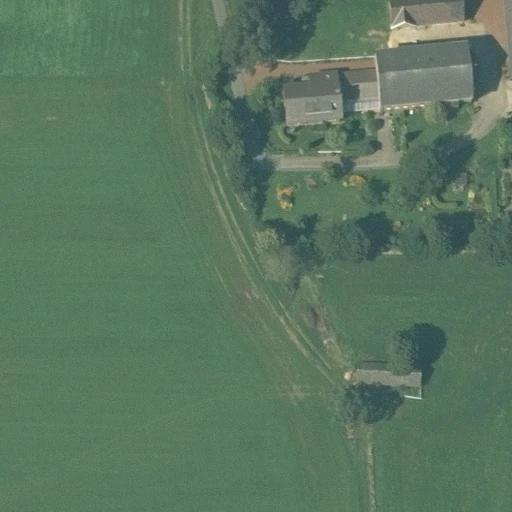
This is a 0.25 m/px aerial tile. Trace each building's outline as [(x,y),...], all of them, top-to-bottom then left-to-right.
[(461,0),(430,0),(389,4),(395,60),(466,53),(463,24),(461,0)] [(395,60),(375,62),(376,76),(380,113),(380,114),(451,107),(451,111),(458,111),(458,106),(471,105),(466,53),(395,60)] [(376,76),(337,80),(340,117),(380,113),(376,76)] [(335,78),(311,81),(311,80),(310,80),(310,82),(311,92),(301,93),(284,95),(284,94),(283,94),(286,129),(341,124),(340,117),(337,80),(336,77),(335,77),(335,78)] [(310,82),(307,83),(304,86),(300,87),(301,93),(311,92),(310,82)] [(421,370),(357,367),(356,385),(420,388),(421,370)]
